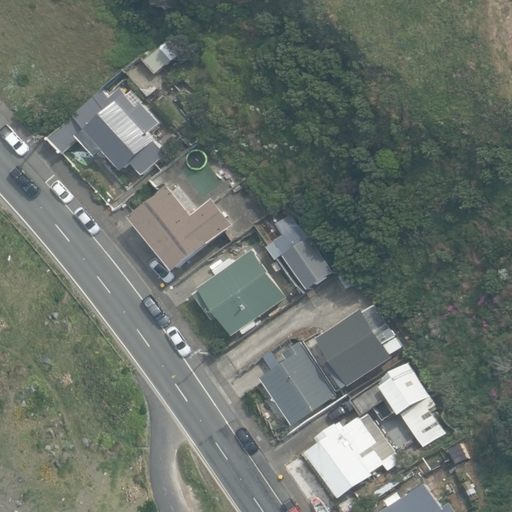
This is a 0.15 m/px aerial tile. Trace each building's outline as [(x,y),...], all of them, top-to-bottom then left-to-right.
[(173,36),(145,61),(157,75),(185,49),(173,36)] [(87,130),(79,137),(82,140),(98,157),(101,155),(104,159),(109,159),(111,158),(123,172),(132,163),(144,176),(169,154),(157,141),(160,139),(153,131),(162,123),(144,104),(146,102),(134,89),(127,95),(121,88),(112,97),(104,89),(74,116),(75,116),(87,130)] [(65,155),(82,140),(79,137),(87,130),(75,116),(50,138),(65,155)] [(172,187),(133,218),(176,273),(228,232),(236,225),(215,199),(194,215),(172,187)] [(338,273),(313,238),(311,239),(293,214),(278,225),(285,236),(270,247),(280,260),(286,256),(311,291),(338,273)] [(219,276),(201,289),(202,290),(196,295),(215,321),(221,317),(235,337),(243,331),(246,335),(260,326),(257,322),(290,299),(255,250),(237,263),(234,258),(216,271),(219,276)] [(366,311),(364,308),(319,338),(335,361),(330,364),(346,389),(352,386),(353,387),(397,358),(394,355),(405,347),(398,337),(399,337),(377,304),(366,311)] [(340,396),(303,341),(284,353),(290,361),(283,365),(274,371),(262,379),(294,426),(340,396)] [(274,371),(283,365),(274,352),(265,357),(274,371)] [(311,452),(342,499),(378,475),(375,472),(387,464),(391,470),(406,460),(374,412),(389,402),(397,413),(402,410),(427,446),(447,433),(432,409),(439,404),(411,362),(356,399),(367,415),(345,430),(340,422),(320,436),(324,443),(311,452)] [(459,511),(452,501),(444,506),(434,491),(439,488),(433,480),(384,511),(459,511)]
